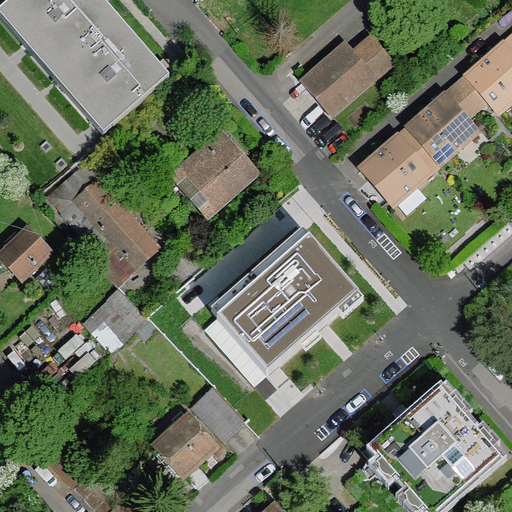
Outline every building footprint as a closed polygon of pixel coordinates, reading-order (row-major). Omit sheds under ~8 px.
[(166,80),(95,0),(3,0),(0,3),(0,19),(103,136),(166,80)] [(371,41),(354,57),(375,81),(393,66),(371,41)] [(346,47),(304,83),(334,117),(375,81),(354,57),(346,47)] [(511,55),(505,48),(468,79),(491,104),(500,115),(511,104),(511,55)] [(491,104),(468,79),(446,99),(468,124),(491,104)] [(446,99),(410,130),(441,166),(477,135),(468,124),(446,99)] [(225,130),(171,176),(214,224),(267,179),(225,130)] [(441,166),(410,130),(399,140),(430,176),(441,166)] [(430,176),(399,140),(363,171),(371,180),(394,207),(430,176)] [(166,246),(103,179),(62,213),(125,284),(166,246)] [(341,239),(318,212),(254,272),(277,297),(341,239)] [(29,228),(0,255),(0,256),(24,281),(53,252),(29,228)] [(400,305),(359,259),(322,293),(337,310),(345,303),(359,318),(366,312),(378,325),(400,305)] [(197,278),(153,317),(247,423),(292,384),(197,278)] [(119,352),(152,317),(123,289),(89,323),(119,352)] [(469,425),(442,393),(415,417),(402,429),(374,453),(402,485),(426,511),(441,511),(468,489),(500,460),(469,425)] [(188,416),(155,445),(187,480),(220,451),(188,416)] [(511,511),(511,491),(501,502),(510,511),(511,511)]
